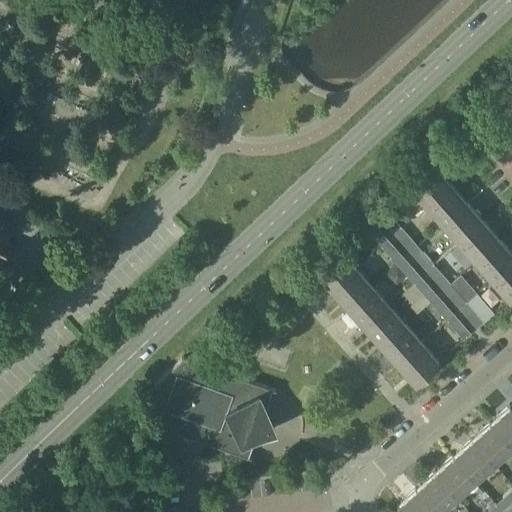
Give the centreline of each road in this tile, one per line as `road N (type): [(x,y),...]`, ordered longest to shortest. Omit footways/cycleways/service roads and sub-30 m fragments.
road 1 (secondary): [(0,484),(511,0)]
road 2 (residential): [(0,366),(184,185),(215,144),(260,8)]
road 3 (residential): [(360,511),(381,466),(511,354)]
